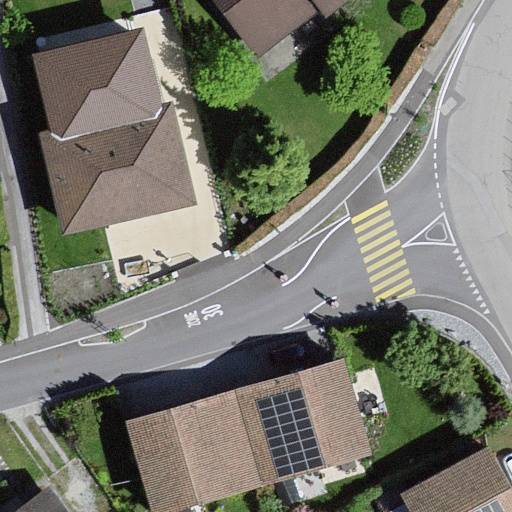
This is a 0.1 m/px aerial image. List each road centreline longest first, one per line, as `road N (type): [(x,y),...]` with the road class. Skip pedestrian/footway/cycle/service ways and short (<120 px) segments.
road 1 (residential): [(482,210),(369,263),(155,344),(0,387)]
road 2 (residential): [(511,27),(487,109),(482,210)]
